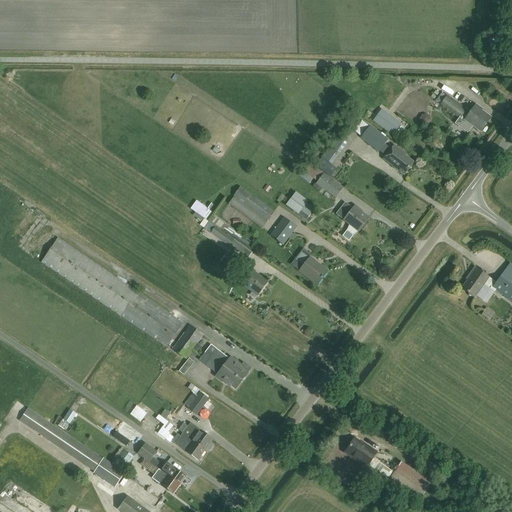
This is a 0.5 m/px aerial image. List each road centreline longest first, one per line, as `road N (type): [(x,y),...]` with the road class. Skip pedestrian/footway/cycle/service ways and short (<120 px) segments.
road 1 (unclassified): [(236,497),(465,197)]
road 2 (unclassified): [(236,497),(0,336)]
